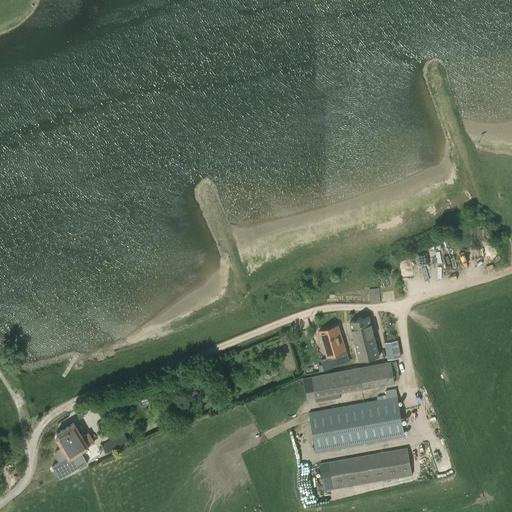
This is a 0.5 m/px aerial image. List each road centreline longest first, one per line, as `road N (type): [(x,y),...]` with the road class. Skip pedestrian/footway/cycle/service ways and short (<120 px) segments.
road 1 (unclassified): [(0,506),(29,470),(37,432),(71,402),(317,309),(398,305)]
road 2 (unknown): [(297,312),(410,301),(414,434),(305,457)]
